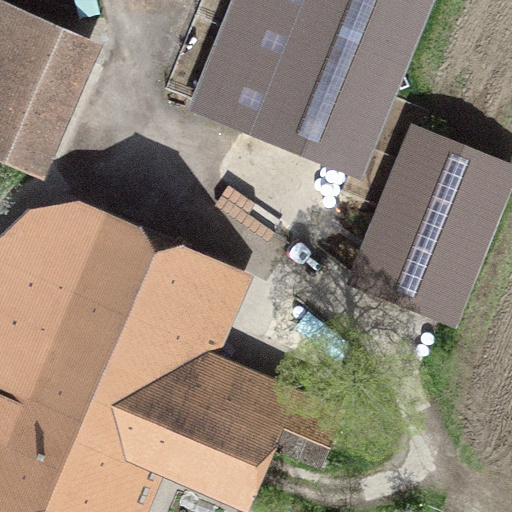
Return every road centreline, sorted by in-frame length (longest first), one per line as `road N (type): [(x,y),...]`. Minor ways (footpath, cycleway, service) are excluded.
road 1 (track): [(0,213),(108,156),(261,236),(370,332),(443,482),(489,511)]
road 2 (track): [(114,0),(124,79),(108,156)]
road 3 (track): [(291,492),(362,492),(403,475),(425,440)]
